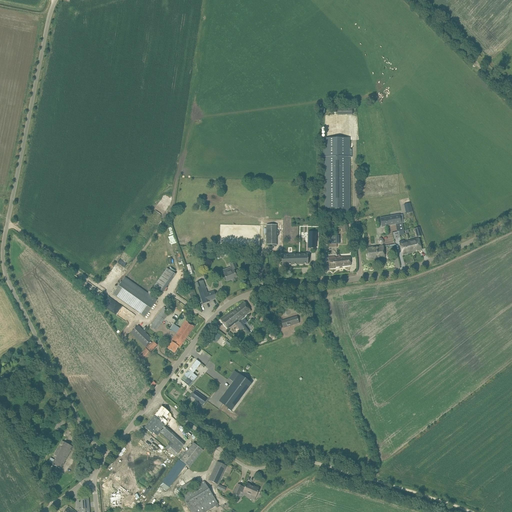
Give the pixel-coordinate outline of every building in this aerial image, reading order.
[(352,107),(337,107),(337,115),(352,115),(352,107)] [(330,212),(350,212),(349,182),(349,140),(349,138),(330,138),(325,138),(325,212),(330,212)] [(406,213),(412,212),(411,202),(404,204),(406,213)] [(395,215),(380,218),(381,227),(395,225),(397,232),(399,232),(404,231),(402,223),(404,222),(402,214),(395,215)] [(339,228),(341,228),(342,232),(348,231),(347,223),(339,224),(339,228)] [(266,245),(277,245),(277,225),(266,225),(266,245)] [(329,244),(337,244),(336,235),(328,236),(329,244)] [(421,249),(418,238),(408,241),(411,252),(421,249)] [(404,241),(399,242),(402,254),(411,252),(408,241),(404,242),(404,241)] [(379,258),(384,258),(384,253),(383,246),(367,248),(368,255),(368,260),(370,259),(370,258),(379,257),(379,258)] [(281,255),(282,260),(282,265),(308,264),(307,254),(281,255)] [(335,267),(346,266),(351,266),(350,261),(350,256),(334,257),(333,256),(328,257),(329,269),(335,268),(335,267)] [(225,277),(224,278),(225,281),(227,280),(227,281),(232,279),(233,281),(237,280),(236,277),(235,275),(234,273),(234,271),(233,270),(236,269),(234,262),(230,264),(232,267),(231,267),(228,268),(230,272),(224,274),(225,276),(225,277)] [(166,267),(153,288),(162,294),(176,273),(166,267)] [(145,317),(157,300),(125,277),(112,294),(145,317)] [(201,299),(203,304),(216,299),(214,294),(213,291),(207,293),(203,280),(195,283),(201,299)] [(238,321),(239,322),(244,318),(243,317),(251,311),(245,302),(232,312),(231,311),(220,320),(227,329),(238,321)] [(150,325),(156,330),(164,319),(162,318),(168,309),(164,306),(150,325)] [(116,315),(128,323),(134,314),(125,308),(123,311),(121,310),(119,313),(118,312),(116,315)] [(298,321),(297,316),(281,321),(283,326),(283,328),(299,323),(298,321)] [(180,347),(194,327),(186,321),(172,341),(172,342),(168,348),(174,353),(179,347),(180,347)] [(145,347),(152,340),(138,325),(131,333),(145,347)] [(211,338),(216,342),(221,336),(216,331),(211,338)] [(150,352),(157,345),(153,341),(146,347),(150,352)] [(144,361),(151,354),(146,348),(139,355),(144,361)] [(200,363),(197,360),(181,380),(189,387),(205,367),(200,363)] [(219,401),(231,410),(251,383),(239,374),(219,401)] [(191,396),(203,405),(207,399),(195,391),(191,396)] [(188,398),(201,407),(203,405),(190,396),(188,398)] [(112,411),(104,422),(111,427),(119,417),(116,415),(121,409),(110,401),(106,406),(112,411)] [(145,428),(152,434),(157,428),(160,430),(172,416),(169,414),(169,412),(162,406),(145,428)] [(60,432),(67,419),(62,416),(54,429),(60,432)] [(44,427),(41,422),(32,427),(35,432),(44,427)] [(166,426),(160,433),(171,443),(177,437),(166,426)] [(73,447),(62,441),(54,455),(57,456),(52,464),(61,469),(73,447)] [(132,449),(129,452),(130,453),(129,454),(136,459),(139,455),(142,458),(144,456),(146,459),(151,453),(148,450),(149,450),(142,444),(141,446),(137,443),(134,447),(132,449)] [(152,443),(149,447),(156,452),(158,448),(152,443)] [(180,460),(189,468),(203,450),(193,443),(180,460)] [(168,450),(175,457),(180,451),(173,444),(168,450)] [(178,460),(174,466),(181,471),(186,465),(178,460)] [(218,483),(226,465),(217,461),(209,479),(218,483)] [(169,473),(162,483),(169,488),(176,478),(181,471),(174,466),(169,473)] [(186,491),(180,495),(191,511),(206,511),(218,505),(204,481),(198,484),(194,479),(181,487),(184,492),(186,491)] [(110,498),(109,498),(110,503),(111,503),(111,507),(120,506),(119,500),(120,500),(120,494),(125,493),(126,494),(127,494),(128,492),(119,485),(115,481),(112,485),(116,488),(117,489),(115,492),(110,493),(110,498)] [(236,489),(234,494),(238,496),(239,493),(240,492),(243,493),(243,492),(247,495),(246,497),(254,501),(257,494),(259,489),(247,484),(246,486),(245,488),(242,487),(242,486),(238,485),(236,489)] [(80,497),(81,511),(89,511),(88,496),(80,497)]
